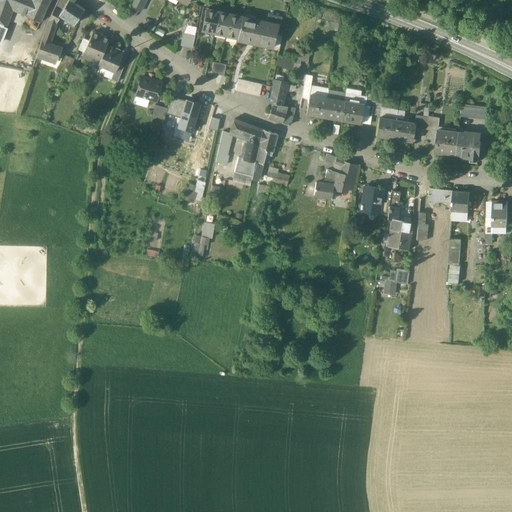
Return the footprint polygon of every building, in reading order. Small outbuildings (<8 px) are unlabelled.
[(0,0),(0,25),(5,27),(13,9),(26,15),(32,0),(0,0)] [(32,0),(26,15),(40,22),(50,0),(32,0)] [(58,0),(55,7),(49,20),(56,23),(60,15),(59,14),(67,0),(58,0)] [(84,9),(71,0),(67,0),(59,14),(60,15),(74,25),(84,9)] [(134,0),(131,7),(140,11),(145,0),(134,0)] [(219,12),(207,9),(202,30),(214,33),(219,12)] [(230,14),(219,12),(214,33),(226,35),(230,14)] [(242,16),(230,14),(226,35),(238,38),(242,16)] [(279,24),(242,16),(238,38),(237,40),(268,46),(269,41),(275,43),(279,24)] [(56,23),(49,20),(41,41),(48,44),(56,23)] [(109,39),(93,32),(89,41),(84,52),(101,59),(107,44),(109,39)] [(195,35),(183,33),(181,46),(192,48),(195,35)] [(83,38),(79,50),(84,52),(89,41),(83,38)] [(48,44),(41,41),(37,54),(57,61),(62,49),(48,44)] [(124,52),(107,44),(101,59),(98,65),(109,69),(110,67),(116,70),(118,65),(124,52)] [(74,59),(64,55),(59,66),(70,70),(74,59)] [(293,60),(279,57),(277,64),(285,67),(286,62),(290,64),(290,62),(292,63),(293,60)] [(214,62),(212,74),(225,76),(227,64),(214,62)] [(299,65),(293,64),(291,74),(298,76),(299,65)] [(124,67),(118,65),(116,70),(115,72),(114,72),(111,79),(118,82),(124,67)] [(78,77),(71,74),(68,81),(75,83),(78,77)] [(312,76),(305,75),(304,85),(310,86),(312,76)] [(151,80),(141,77),(136,94),(143,97),(143,99),(156,102),(159,92),(156,91),(158,83),(151,81),(151,80)] [(262,84),(238,79),(235,90),(260,96),(262,84)] [(286,82),(274,80),(269,103),(273,104),(282,105),(283,100),(286,82)] [(310,86),(304,85),(302,97),(309,98),(309,95),(310,87),(311,86),(310,86)] [(328,89),(310,87),(309,95),(327,98),(328,89)] [(345,92),(328,89),(327,98),(344,101),(345,92)] [(367,96),(345,92),(344,101),(363,104),(363,109),(365,110),(367,98),(367,96)] [(327,98),(309,95),(309,98),(306,114),(324,117),(327,98)] [(166,114),(180,118),(185,101),(171,97),(166,114)] [(180,118),(178,127),(192,132),(201,102),(186,97),(185,101),(180,118)] [(344,101),(327,98),(324,117),(341,119),(344,101)] [(375,99),(367,98),(365,110),(364,112),(372,113),(375,99)] [(382,101),(375,99),(372,113),(380,115),(382,101)] [(363,104),(344,101),(341,119),(360,123),(363,109),(363,104)] [(289,107),(282,105),(273,104),(272,107),(286,112),(285,114),(292,116),(294,108),(292,108),(289,107)] [(487,107),(462,104),(460,116),(487,119),(487,107)] [(167,109),(155,105),(152,116),(164,120),(167,109)] [(286,112),(272,107),(268,118),(282,123),(285,114),(286,112)] [(292,116),(285,114),(282,123),(289,125),(292,116)] [(423,116),(416,115),(415,122),(415,127),(427,129),(428,116),(423,116)] [(440,117),(428,116),(427,129),(437,131),(438,129),(440,117)] [(395,119),(379,117),(376,136),(392,138),(395,119)] [(220,120),(211,118),(208,129),(217,131),(220,120)] [(253,127),(233,119),(229,132),(229,133),(231,134),(246,140),(248,140),(253,127)] [(415,122),(395,119),(392,138),(412,141),(415,127),(415,122)] [(262,130),(253,127),(248,140),(246,140),(243,159),(255,161),(262,130)] [(438,129),(437,131),(435,152),(456,154),(458,131),(438,129)] [(262,130),(255,161),(262,164),(265,153),(270,155),(271,151),(272,151),(277,134),(262,130)] [(222,131),(215,162),(226,165),(228,155),(226,155),(231,134),(229,133),(229,132),(222,131)] [(465,132),(458,131),(456,154),(469,156),(469,158),(479,159),(481,141),(480,141),(481,133),(466,131),(465,132)] [(337,158),(327,154),(325,161),(335,164),(337,158)] [(255,161),(243,159),(238,158),(234,172),(252,176),(255,161)] [(346,161),(337,158),(335,164),(344,167),(346,161)] [(262,164),(255,161),(252,176),(252,178),(258,179),(262,164)] [(358,166),(346,163),(347,161),(346,161),(344,167),(342,173),(327,169),(323,184),(316,183),(314,196),(334,199),(335,191),(346,192),(347,188),(352,189),(358,166)] [(289,177),(267,173),(267,175),(263,174),(263,176),(262,176),(261,180),(286,185),(289,177)] [(199,187),(188,183),(184,195),(195,198),(195,199),(199,200),(203,189),(198,188),(199,187)] [(268,187),(258,184),(256,191),(267,194),(268,187)] [(221,188),(212,186),(210,194),(218,196),(221,188)] [(383,188),(364,186),(361,209),(379,212),(381,202),(383,188)] [(453,191),(429,188),(427,201),(434,202),(434,206),(439,206),(439,202),(446,203),(452,204),(453,191)] [(470,192),(453,191),(452,204),(451,210),(451,212),(459,212),(468,213),(470,192)] [(401,193),(388,192),(387,202),(386,206),(390,206),(388,219),(392,220),(392,219),(397,220),(401,193)] [(506,201),(492,201),(492,218),(492,225),(493,225),(499,225),(499,223),(506,223),(506,201)] [(397,220),(392,219),(392,220),(390,230),(410,233),(413,221),(397,220)] [(195,242),(193,255),(204,257),(206,245),(208,246),(210,236),(212,236),(213,230),(212,229),(213,224),(204,222),(200,243),(195,242)] [(424,225),(418,224),(416,240),(426,241),(428,225),(424,225)] [(390,230),(388,247),(396,248),(408,250),(411,233),(410,233),(390,230)] [(460,240),(449,239),(448,263),(458,265),(460,240)] [(396,248),(388,247),(387,254),(385,254),(385,257),(386,258),(386,260),(394,261),(396,248)] [(460,266),(450,265),(448,282),(458,283),(460,266)] [(404,271),(392,270),(392,272),(392,273),(391,274),(390,281),(407,284),(409,272),(404,272),(404,271)]
